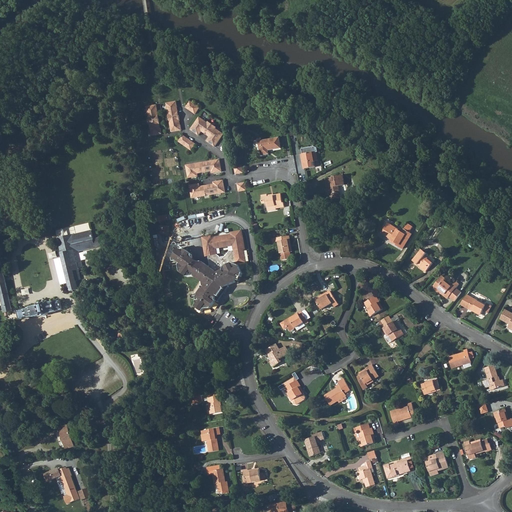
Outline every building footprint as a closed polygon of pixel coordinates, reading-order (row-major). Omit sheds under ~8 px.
[(196,115),(200,108),(191,102),(186,108),(196,115)] [(176,108),(178,108),(177,103),(167,104),(171,133),(182,131),(181,126),(179,126),(179,122),(180,122),(179,116),(177,116),(176,108)] [(156,112),(158,112),(157,106),(147,108),(152,136),(162,134),(161,129),(159,130),(159,126),(160,125),(159,120),(157,120),(156,112)] [(202,131),(208,123),(200,118),(191,130),(198,136),(201,132),(200,131),(201,130),(202,131)] [(212,135),(216,129),(217,128),(209,122),(208,123),(202,131),(207,134),(208,133),(212,135)] [(224,135),(216,129),(212,135),(211,137),(212,138),(211,139),(210,138),(207,142),(215,148),(224,135)] [(211,137),(212,135),(208,133),(207,134),(202,131),(201,130),(200,131),(201,132),(210,138),(211,139),(212,138),(211,137)] [(196,144),(183,135),(178,141),(191,150),(196,144)] [(281,148),(279,137),(261,141),(262,146),(259,147),(260,152),(261,151),(262,155),(269,154),(268,150),(281,148)] [(301,154),(302,160),(304,160),(305,163),(302,164),(303,169),(316,167),(315,161),(317,161),(316,152),(317,152),(317,148),(314,147),(309,148),(310,153),(303,154),(301,154)] [(191,166),(191,164),(187,165),(189,178),(199,176),(198,173),(212,171),(213,173),(222,172),(220,160),(212,161),(212,163),(203,164),(202,163),(197,164),(197,165),(191,166)] [(236,174),(244,173),(242,165),(235,166),(236,174)] [(330,180),(326,180),(328,196),(331,195),(331,199),(341,197),(339,186),(345,185),(343,175),(332,177),(332,179),(330,180)] [(194,187),(194,185),(190,186),(192,199),(226,193),(223,181),(216,182),(216,184),(213,184),(213,185),(214,186),(205,188),(205,186),(200,187),(200,186),(194,187)] [(239,191),(246,191),(245,182),(237,184),(239,191)] [(267,194),(261,195),(263,204),(267,204),(267,207),(268,207),(276,206),(276,209),(285,207),(284,203),(283,203),(281,194),(274,195),(274,196),(268,197),(268,195),(267,194)] [(404,230),(404,231),(402,233),(388,225),(384,231),(387,233),(384,237),(391,241),(390,242),(403,250),(412,235),(409,234),(404,230)] [(404,230),(409,234),(413,228),(407,225),(404,230)] [(72,234),(72,235),(73,241),(76,240),(79,251),(95,248),(94,242),(92,230),(72,235),(72,234)] [(173,257),(173,261),(179,260),(179,264),(180,271),(188,277),(194,276),(200,280),(202,289),(198,293),(198,294),(199,298),(196,298),(197,303),(195,306),(203,311),(205,309),(211,308),(216,301),(218,302),(230,286),(229,285),(237,281),(236,281),(238,275),(241,276),(243,273),(239,265),(238,265),(239,262),(241,261),(242,260),(244,257),(244,254),(243,249),(244,249),(241,231),(233,232),(233,235),(231,235),(213,238),(211,238),(211,236),(203,237),(206,256),(208,255),(209,266),(203,262),(198,262),(196,261),(195,262),(193,261),(193,258),(192,254),(185,250),(182,250),(179,248),(173,257)] [(72,235),(57,238),(61,256),(70,292),(77,290),(74,276),(79,274),(78,270),(83,269),(79,251),(76,240),(73,241),(72,235)] [(282,260),(291,258),(290,252),(292,252),(291,244),(289,244),(288,240),(290,239),(289,236),(272,239),(273,243),(278,242),(282,260)] [(421,250),(412,261),(417,265),(418,263),(421,265),(420,267),(426,272),(433,263),(424,256),(426,253),(421,250)] [(12,312),(2,267),(0,267),(0,295),(5,317),(9,316),(8,312),(12,312)] [(449,297),(455,301),(461,293),(455,289),(459,284),(456,281),(452,285),(445,279),(446,278),(442,275),(432,288),(437,292),(438,292),(440,289),(443,292),(442,294),(447,299),(449,297)] [(331,291),(330,290),(315,299),(316,301),(331,291)] [(338,304),(331,291),(316,301),(321,309),(332,303),(334,306),(338,304)] [(476,312),(481,315),(483,311),(487,314),(491,307),(486,305),(477,301),(477,300),(467,294),(460,304),(472,310),(472,309),(476,311),(476,312)] [(379,301),(376,296),(365,303),(368,308),(367,309),(371,316),(383,309),(381,305),(379,306),(377,302),(379,301)] [(62,310),(60,301),(54,303),(54,302),(46,304),(45,302),(37,304),(38,306),(29,308),(18,311),(17,313),(18,318),(20,320),(31,317),(31,318),(40,316),(40,317),(48,315),(48,314),(56,312),(56,311),(62,310)] [(302,311),(307,319),(311,317),(306,309),(302,311)] [(510,324),(508,328),(511,330),(511,313),(506,309),(500,319),(510,324)] [(297,330),(306,325),(305,324),(309,322),(307,319),(302,311),(302,310),(298,313),(299,313),(296,315),(295,314),(284,321),(290,330),(295,327),(297,330)] [(393,322),(389,316),(381,321),(385,327),(393,322)] [(392,341),(404,334),(400,328),(398,329),(396,325),(397,324),(395,321),(393,322),(385,327),(382,328),(387,336),(389,335),(392,340),(392,341)] [(130,336),(127,332),(120,339),(123,342),(130,336)] [(302,342),(295,341),(293,347),(305,350),(305,347),(301,347),(302,342)] [(272,360),(271,361),(274,367),(282,362),(280,359),(290,353),(285,346),(280,349),(276,344),(267,349),(270,355),(273,359),(272,360)] [(464,352),(449,357),(448,357),(452,368),(463,365),(470,362),(471,362),(470,359),(468,353),(468,349),(464,351),(464,352)] [(358,377),(366,390),(370,387),(369,384),(374,381),(373,380),(379,376),(372,364),(366,368),(366,369),(367,370),(360,374),(361,375),(358,377)] [(483,381),(485,388),(490,386),(493,385),(494,389),(505,386),(503,379),(500,380),(499,381),(498,377),(494,365),(485,368),(488,379),(483,381)] [(345,393),(347,392),(351,389),(344,378),(338,382),(339,384),(336,386),(337,388),(324,395),(330,405),(338,401),(346,396),(347,396),(346,395),(345,393)] [(300,385),(300,384),(297,380),(296,380),(292,383),(290,379),(284,384),(289,393),(288,393),(294,403),(297,404),(306,399),(307,396),(302,388),(300,389),(299,386),(300,385)] [(432,392),(433,392),(440,390),(437,379),(433,380),(426,383),(421,384),(425,394),(429,393),(428,392),(432,391),(432,392)] [(222,401),(221,395),(215,396),(214,392),(209,392),(210,397),(208,397),(210,409),(207,409),(208,414),(222,412),(221,405),(220,405),(219,401),(221,401),(222,401)] [(391,411),(395,425),(399,423),(398,422),(403,420),(403,419),(411,416),(415,415),(412,403),(407,404),(408,406),(391,411)] [(485,403),(478,405),(481,414),(488,412),(485,403)] [(507,416),(505,409),(494,412),(496,419),(498,419),(500,428),(506,426),(506,428),(511,425),(511,420),(511,418),(508,419),(507,419),(506,416),(507,416)] [(74,446),(67,425),(58,428),(65,449),(74,446)] [(359,439),(362,446),(376,442),(375,438),(373,438),(372,435),(374,434),(372,428),(370,428),(364,430),(363,426),(355,428),(356,433),(359,432),(361,438),(359,439)] [(219,450),(217,438),(216,439),(215,434),(216,434),(220,434),(219,427),(202,430),(203,434),(202,434),(203,441),(207,440),(209,452),(219,450)] [(317,441),(324,439),(322,432),(313,435),(313,437),(306,439),(309,449),(308,449),(310,456),(321,453),(317,441)] [(464,442),(468,456),(475,453),(475,452),(484,449),(484,451),(485,452),(492,449),(490,443),(488,443),(487,438),(481,440),(480,439),(470,443),(469,441),(464,442)] [(370,459),(377,457),(375,450),(368,453),(370,459)] [(441,470),(449,468),(444,452),(433,455),(435,459),(430,461),(429,457),(425,458),(429,472),(440,468),(441,470)] [(410,469),(408,462),(407,460),(390,465),(393,476),(410,471),(410,469)] [(363,470),(358,472),(360,480),(363,479),(364,479),(365,482),(366,487),(376,484),(372,472),(374,471),(371,461),(365,462),(366,466),(366,469),(363,470)] [(223,494),(229,493),(228,482),(226,482),(225,482),(224,478),(225,478),(224,469),(221,470),(220,465),(208,467),(209,475),(213,474),(215,484),(217,483),(218,492),(222,491),(223,494)] [(44,474),(47,482),(65,474),(62,466),(44,474)] [(243,470),(246,483),(265,480),(264,473),(260,473),(260,470),(253,471),(254,471),(249,472),(248,470),(248,469),(243,470)] [(91,497),(88,488),(79,491),(82,500),(91,497)] [(292,506),(292,502),(287,502),(274,504),(274,505),(268,506),(268,511),(281,511),(289,511),(293,510),(292,506)]
